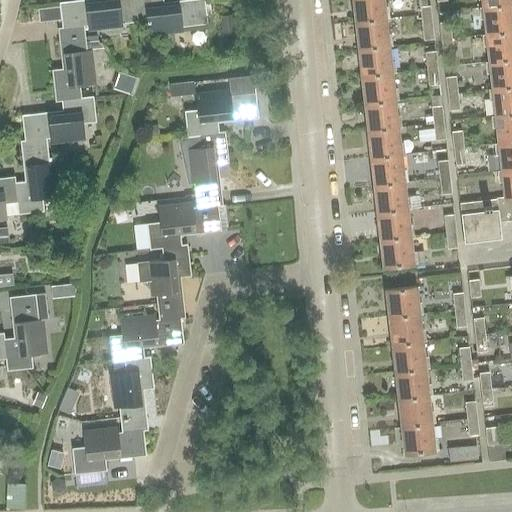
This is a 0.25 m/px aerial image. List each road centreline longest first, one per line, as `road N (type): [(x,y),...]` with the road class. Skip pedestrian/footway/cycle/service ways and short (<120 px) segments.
road 1 (residential): [(156,483),(210,300),(231,282),(322,272)]
road 2 (residential): [(322,272),(300,0)]
road 3 (residential): [(344,511),(322,272)]
road 4 (residential): [(0,120),(41,0)]
